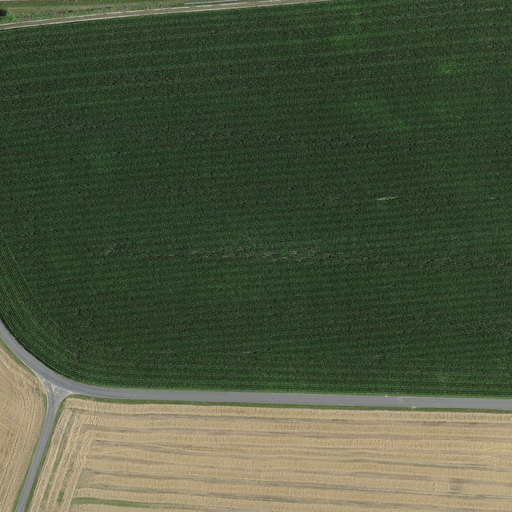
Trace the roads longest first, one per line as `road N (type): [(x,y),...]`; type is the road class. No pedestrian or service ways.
road 1 (residential): [(56,384),(91,393),(511,405)]
road 2 (track): [(0,30),(317,0)]
road 3 (residential): [(19,511),(56,384)]
